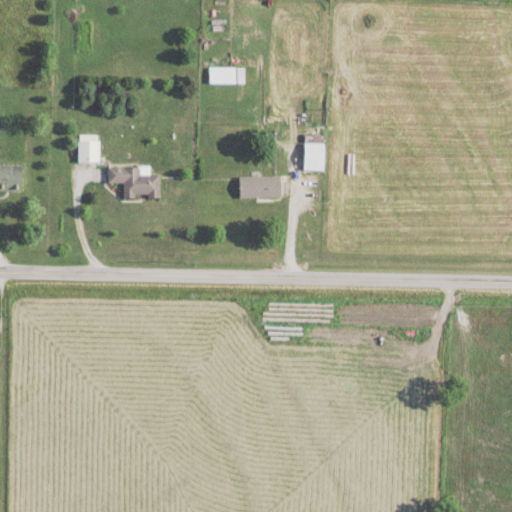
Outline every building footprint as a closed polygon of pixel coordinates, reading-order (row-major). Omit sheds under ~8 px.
[(208,66),(208,83),(234,83),(234,66),(208,66)] [(323,170),(323,134),(303,134),(303,170),(323,170)] [(99,161),(99,139),(77,139),(77,161),(99,161)] [(0,189),(20,189),(20,164),(0,164),(0,189)] [(149,166),(107,166),(107,182),(122,182),(122,197),(158,197),(158,174),(149,174),(149,166)] [(238,176),(238,197),(279,197),(279,176),(238,176)]
